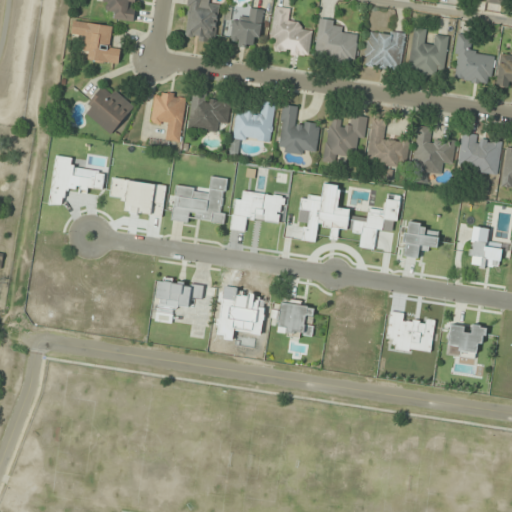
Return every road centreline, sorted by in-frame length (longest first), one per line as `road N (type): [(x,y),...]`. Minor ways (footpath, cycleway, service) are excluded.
road 1 (residential): [(0,468),(40,339),(511,410)]
road 2 (residential): [(102,238),(511,302)]
road 3 (residential): [(155,59),(511,113)]
